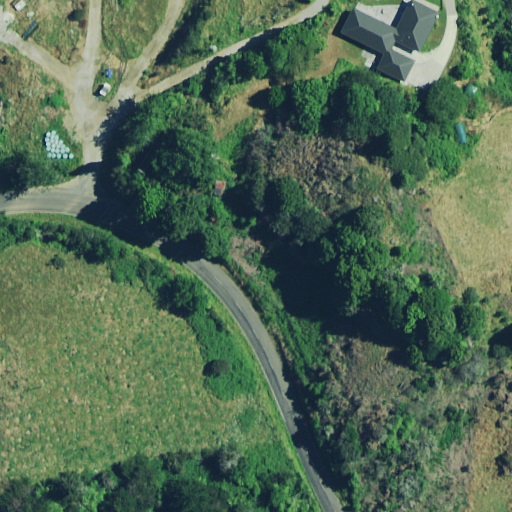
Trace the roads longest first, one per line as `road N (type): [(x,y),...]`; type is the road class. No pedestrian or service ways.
road 1 (tertiary): [(0,205),(70,204),(173,243),(208,267),(254,322),(339,511)]
road 2 (track): [(194,64),(334,0)]
